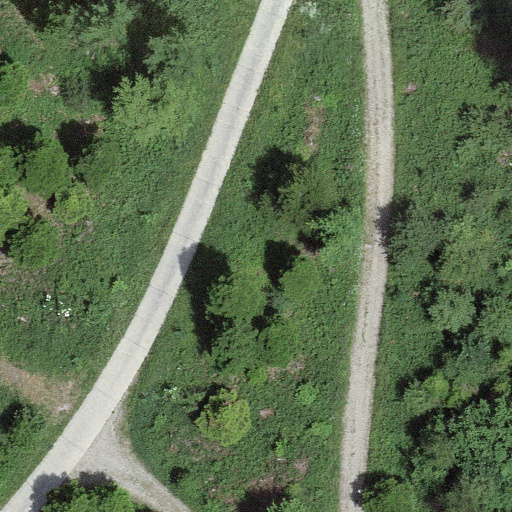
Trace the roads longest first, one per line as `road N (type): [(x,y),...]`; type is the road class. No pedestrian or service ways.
road 1 (unclassified): [(20,511),(133,351),(282,0)]
road 2 (track): [(356,511),(384,0)]
road 3 (track): [(85,425),(183,511)]
